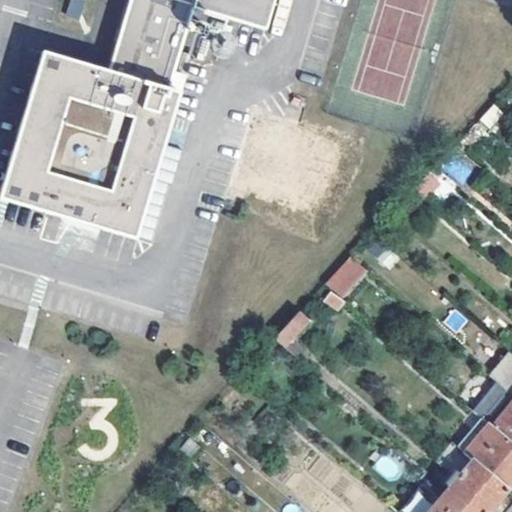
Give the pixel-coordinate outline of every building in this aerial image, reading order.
[(132,0),(110,72),(107,81),(53,66),(16,191),(132,226),(172,91),(197,9),(265,30),(273,0),(132,0)] [(53,66),(56,57),(46,54),(3,199),(12,201),(16,191),(53,66)] [(56,57),(53,66),(107,81),(110,72),(56,57)] [(182,93),(172,91),(132,226),(129,236),(140,239),(182,93)] [(312,100),(297,96),(295,105),(309,109),(312,100)] [(234,199),(332,229),(340,202),(342,203),(343,199),(341,199),(348,177),(356,179),(361,165),(351,162),(358,140),(260,111),(234,199)] [(492,130),(483,122),(459,147),(469,155),(492,130)] [(464,182),(472,167),(451,156),(443,172),(464,182)] [(439,184),(431,177),(418,191),(427,198),(439,184)] [(16,191),(12,201),(129,236),(132,226),(16,191)] [(427,198),(418,191),(397,214),(405,221),(427,198)] [(324,283),(343,299),(367,271),(349,255),(324,283)] [(452,309),(442,324),(458,333),(467,318),(452,309)] [(296,341),(313,321),(303,313),(277,341),(299,359),(306,351),(296,341)] [(491,375),(511,394),(511,352),(491,375)] [(511,442),(511,415),(499,432),(511,442)] [(511,442),(499,432),(489,423),(464,453),(506,490),(511,483),(511,442)] [(205,450),(194,441),(185,451),(196,460),(205,450)] [(439,481),(447,488),(474,511),(487,511),(506,490),(464,453),(439,481)] [(474,511),(447,488),(427,511),(474,511)] [(406,511),(423,511),(428,507),(417,496),(404,510),(406,511)]
